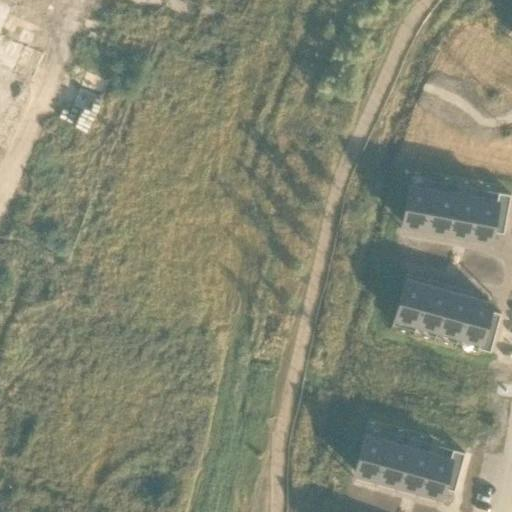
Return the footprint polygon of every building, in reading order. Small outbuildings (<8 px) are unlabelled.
[(0,0),(0,148),(37,48),(0,34),(0,31),(8,11),(47,25),(56,0),(0,0)] [(94,113),(109,79),(85,68),(70,102),(94,113)] [(408,183),(401,221),(423,225),(431,187),(408,183)] [(431,187),(423,225),(445,229),(453,191),(431,187)] [(453,191),(445,229),(467,233),(475,195),(453,191)] [(497,199),(496,201),(508,203),(510,193),(498,191),(497,199)] [(475,195),(467,233),(489,237),(491,230),(493,220),(495,210),(496,201),(497,199),(475,195)] [(496,201),(495,210),(507,212),(508,203),(496,201)] [(495,210),(493,220),(505,222),(507,212),(495,210)] [(493,220),(491,230),(503,232),(505,222),(493,220)] [(404,277),(394,315),(416,321),(426,283),(404,277)] [(426,283),(416,321),(438,327),(449,289),(426,283)] [(449,289),(438,327),(458,332),(468,295),(449,289)] [(468,295),(458,332),(480,339),(481,337),(483,329),(485,319),(488,308),(490,301),(468,295)] [(488,308),(485,319),(497,322),(500,312),(488,308)] [(485,319),(483,329),(495,332),(497,322),(485,319)] [(483,329),(481,337),(492,340),(495,332),(483,329)] [(480,339),(478,347),(490,350),(492,340),(481,337),(480,339)] [(364,432),(354,469),(376,476),(386,438),(364,432)] [(386,438),(376,476),(397,481),(408,444),(386,438)] [(408,444),(397,481),(418,487),(429,450),(408,444)] [(450,456),(449,457),(462,461),(464,451),(452,448),(450,456)] [(429,450),(418,487),(440,493),(441,486),(444,477),(447,467),(449,457),(450,456),(429,450)] [(449,457),(447,467),(459,470),(462,461),(449,457)] [(447,467),(444,477),(456,480),(459,470),(447,467)] [(444,477),(441,486),(454,490),(456,480),(444,477)]
